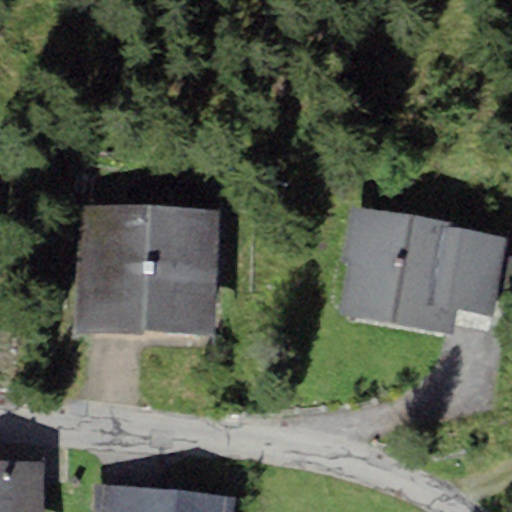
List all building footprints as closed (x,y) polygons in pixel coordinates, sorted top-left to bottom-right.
[(363,79),(349,76),(336,152),(350,154),(394,162),(407,86),(363,79)] [(73,352),(213,359),(220,227),(80,220),(73,352)] [(456,239),(350,221),(340,277),(348,279),(338,334),(452,354),(456,329),(432,325),(445,245),(454,247),(456,239)] [(454,247),(445,245),(432,325),(456,329),(493,335),(507,256),(454,247)] [(27,511),(28,466),(0,466),(0,511),(27,511)] [(232,511),(234,497),(119,486),(108,486),(105,511),(232,511)]
